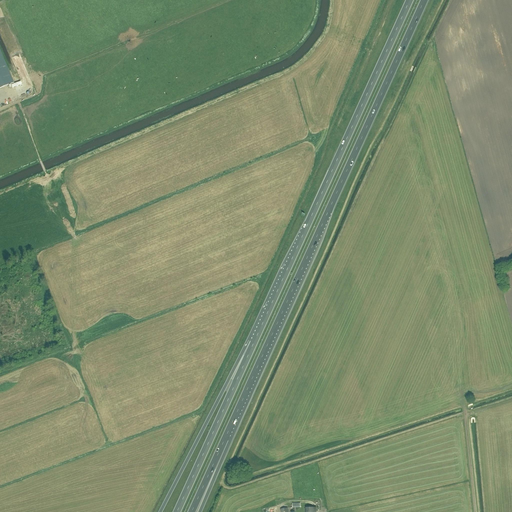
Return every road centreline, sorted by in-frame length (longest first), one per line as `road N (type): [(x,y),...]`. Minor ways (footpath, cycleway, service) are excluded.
road 1 (trunk): [(224,439),(424,0)]
road 2 (trunk): [(409,0),(254,342)]
road 3 (trunk): [(254,342),(159,511)]
road 4 (trunk): [(254,342),(176,511)]
